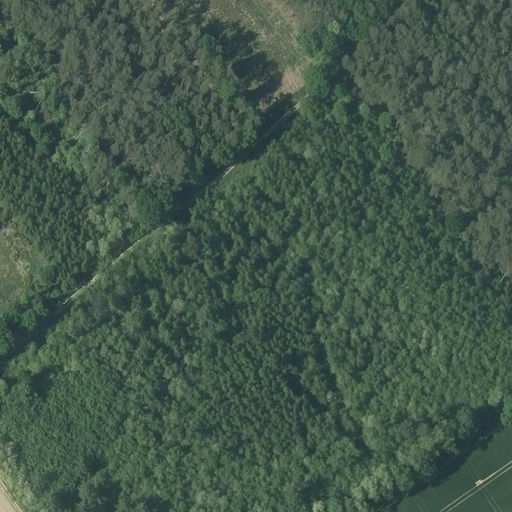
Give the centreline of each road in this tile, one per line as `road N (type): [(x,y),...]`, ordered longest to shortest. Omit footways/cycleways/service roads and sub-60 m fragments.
road 1 (track): [(431,0),(0,365)]
road 2 (track): [(384,511),(511,420)]
